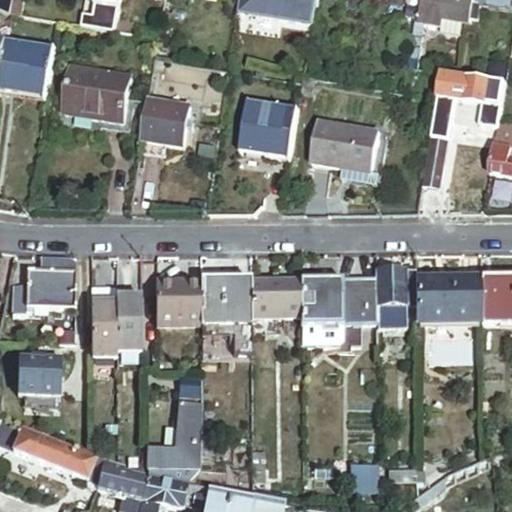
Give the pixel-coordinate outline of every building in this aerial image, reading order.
[(0,0),(0,11),(10,16),(12,0),(0,0)] [(19,0),(12,0),(10,16),(21,18),(23,3),(20,2),(19,0)] [(97,0),(97,8),(100,9),(96,31),(118,35),(123,12),(120,11),(122,0),(97,0)] [(238,0),(236,16),(311,28),(315,0),(238,0)] [(421,0),(417,26),(440,31),(441,23),(468,28),(470,22),(473,0),(421,0)] [(484,6),(478,6),(478,0),(473,0),(470,22),(481,24),(484,6)] [(509,8),(509,0),(478,0),(478,6),(484,6),(509,8)] [(468,28),(441,23),(440,31),(439,35),(462,39),(462,34),(467,35),(468,28)] [(133,38),(157,42),(157,38),(158,30),(135,26),(133,38)] [(167,40),(157,38),(157,42),(154,55),(164,57),(167,40)] [(53,52),(5,45),(0,75),(0,95),(19,99),(20,91),(46,96),(53,52)] [(164,66),(153,64),(151,75),(162,76),(164,66)] [(503,68),(488,66),(486,79),(501,81),(503,68)] [(125,82),(70,72),(63,118),(117,128),(125,82)] [(463,104),(492,108),(495,86),(443,77),(439,95),(464,99),(463,104)] [(45,103),(46,96),(20,91),(19,99),(45,103)] [(288,167),(296,116),(243,107),(235,158),(288,167)] [(146,108),(139,149),(143,149),(166,154),(182,156),(189,116),(146,108)] [(511,181),(511,127),(498,125),(489,177),(511,181)] [(375,137),(315,127),(309,169),(342,175),(367,179),(375,137)] [(441,149),(428,146),(421,194),(433,196),(441,149)] [(164,166),(166,154),(143,149),(141,161),(164,166)] [(367,179),(342,175),(340,183),(347,184),(346,187),(373,192),(377,190),(379,181),(367,179)] [(31,310),(70,314),(74,277),(75,270),(68,262),(39,262),(38,273),(26,272),(25,287),(12,286),(9,316),(25,318),(25,315),(31,316),(31,310)] [(416,277),(377,276),(377,286),(377,332),(377,336),(405,336),(405,313),(416,313),(416,286),(416,277)] [(223,287),(201,287),(201,331),(233,331),(233,362),(251,361),(251,323),(250,287),(233,287),(233,279),(223,280),(223,287)] [(482,327),(482,285),(416,286),(416,313),(416,326),(482,327)] [(511,285),(482,285),(482,327),(482,332),(498,332),(498,338),(511,337),(511,285)] [(341,286),(301,287),(301,323),(301,333),(318,332),(318,345),(342,345),(342,332),(341,286)] [(377,286),(341,286),(342,332),(377,332),(377,286)] [(157,332),(201,331),(201,287),(184,287),(184,289),(157,289),(157,332)] [(301,287),(250,287),(251,323),(301,323),(301,287)] [(91,293),(91,307),(116,307),(116,300),(116,293),(91,293)] [(116,358),(141,358),(141,300),(116,300),(116,307),(116,358)] [(116,365),(116,358),(116,307),(91,307),(91,365),(116,365)] [(0,381),(6,382),(10,359),(0,357),(0,381)] [(141,358),(116,358),(116,365),(116,374),(141,374),(141,358)] [(60,367),(16,363),(13,401),(56,405),(60,367)] [(116,365),(91,365),(91,376),(116,376),(116,374),(116,365)] [(193,383),(181,383),(181,397),(192,398),(193,383)] [(176,454),(147,454),(147,481),(186,491),(187,488),(203,491),(203,476),(203,444),(202,408),(179,406),(176,454)] [(0,450),(86,483),(93,463),(19,435),(5,430),(3,439),(0,438),(0,450)] [(215,444),(203,444),(203,476),(214,476),(214,462),(215,462),(215,444)] [(245,447),(232,447),(232,473),(245,473),(245,447)] [(263,457),(251,457),(251,490),(263,490),(263,457)] [(97,487),(101,471),(102,466),(93,463),(86,483),(97,487)] [(369,471),(340,469),(339,480),(369,482),(369,471)] [(141,510),(142,505),(148,483),(101,471),(97,487),(96,495),(124,501),(135,503),(134,508),(141,510)] [(97,487),(86,483),(83,490),(96,495),(97,487)] [(142,505),(172,511),(185,511),(189,492),(186,491),(148,483),(142,505)] [(280,511),(209,496),(205,511),(280,511)]
